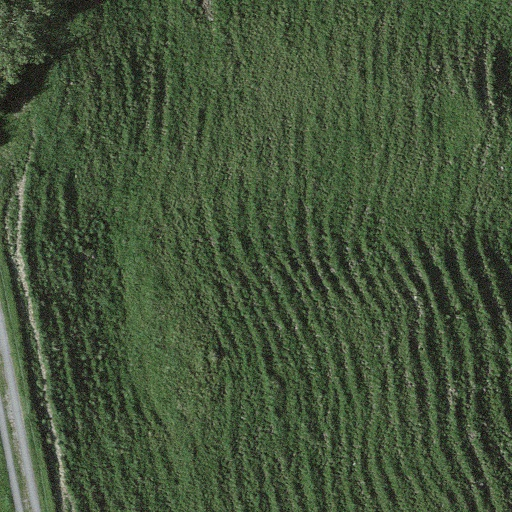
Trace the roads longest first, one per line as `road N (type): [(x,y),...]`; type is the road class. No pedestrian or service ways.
road 1 (track): [(33,511),(0,359)]
road 2 (track): [(51,0),(0,141)]
